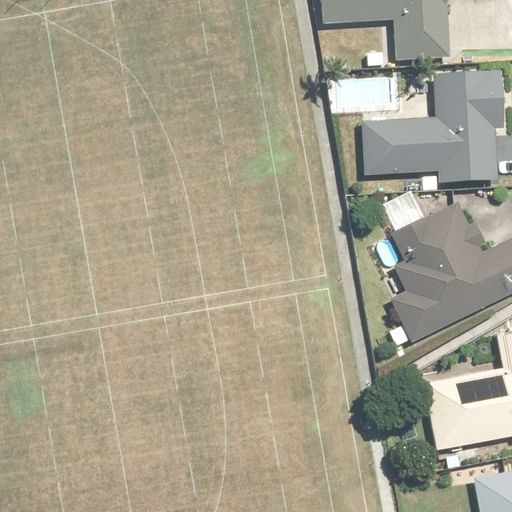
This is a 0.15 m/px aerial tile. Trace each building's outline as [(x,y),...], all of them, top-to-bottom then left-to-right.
[(462,0),(322,0),(322,25),(394,25),(394,59),(450,59),(450,3),(463,3),(462,0)] [(364,124),(365,177),(438,175),(438,184),(498,183),(497,130),(506,129),(504,76),(436,78),(437,122),(364,124)] [(384,206),(397,235),(393,237),(406,265),(396,270),(407,294),(393,300),(404,323),(390,330),(399,349),(511,295),(511,244),(487,256),(462,204),(426,221),(413,192),(384,206)] [(511,331),(500,333),(506,372),(458,380),(428,385),(438,449),(511,436),(511,331)] [(511,511),(511,464),(505,465),(506,472),(475,478),(480,511),(511,511)]
